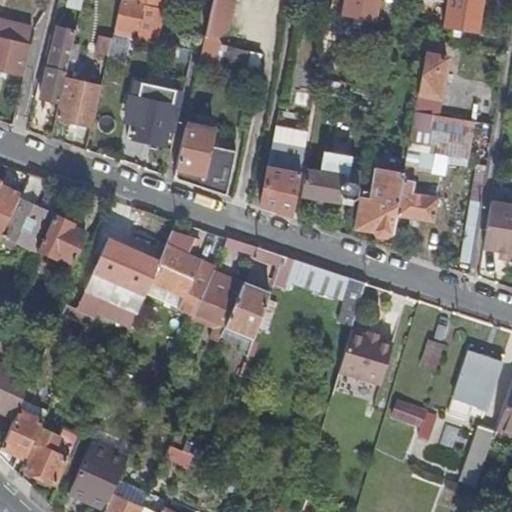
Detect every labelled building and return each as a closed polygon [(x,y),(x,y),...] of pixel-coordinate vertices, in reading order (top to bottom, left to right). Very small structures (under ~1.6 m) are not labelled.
[(84,0),(68,0),(67,8),(81,12),(84,0)] [(122,0),(114,33),(149,41),(157,9),(152,8),(153,0),(122,0)] [(214,0),(200,67),(256,80),(262,55),(221,47),(217,37),(225,30),(228,16),(229,17),(232,0),(214,0)] [(332,0),(330,11),(342,13),(344,0),(332,0)] [(344,0),(342,13),(377,20),(380,0),(344,0)] [(478,33),(483,0),(448,0),(447,7),(442,6),(440,17),(445,17),(444,27),(478,33)] [(33,27),(0,18),(0,67),(22,74),(33,27)] [(66,79),(76,33),(58,29),(42,97),(61,102),(66,79)] [(109,56),(113,39),(100,36),(96,53),(109,56)] [(133,41),(121,38),(117,55),(128,58),(133,41)] [(432,114),(439,115),(443,98),(440,97),(447,58),(437,56),(439,40),(428,38),(415,111),(432,114)] [(190,54),(175,51),(171,70),(186,74),(190,54)] [(93,127),(102,88),(66,79),(61,102),(57,118),(93,127)] [(165,145),(171,119),(180,121),(180,120),(186,92),(177,91),(133,82),(130,96),(127,115),(138,117),(134,138),(165,145)] [(215,113),(191,108),(175,179),(228,196),(238,152),(211,146),(215,129),(211,128),(215,113)] [(415,111),(406,167),(417,169),(446,174),(448,163),(470,167),(477,122),(439,116),(439,115),(432,114),(415,111)] [(309,134),(276,128),(268,170),(261,207),(276,211),(294,217),(309,134)] [(471,263),(488,165),(477,163),(461,261),(471,263)] [(417,169),(406,167),(404,174),(397,213),(435,221),(439,197),(412,192),(417,169)] [(349,176),(308,169),(303,194),(342,201),(342,197),(355,199),(358,197),(363,173),(350,171),(349,176)] [(357,226),(394,234),(397,213),(404,174),(377,169),(373,192),(364,191),(357,226)] [(0,233),(17,198),(19,193),(0,183),(1,181),(0,180),(0,233)] [(36,249),(47,226),(42,223),(47,212),(17,198),(0,233),(0,258),(2,259),(4,255),(14,259),(22,243),(35,249),(36,249)] [(511,205),(492,202),(484,249),(500,251),(499,258),(507,259),(508,253),(511,253),(511,205)] [(71,223),(52,214),(47,226),(36,249),(55,258),(56,254),(70,261),(84,233),(70,226),(71,223)] [(211,270),(214,264),(187,252),(187,250),(190,251),(196,236),(171,230),(158,260),(149,278),(182,292),(177,306),(192,312),(211,270)] [(257,247),(226,237),(223,243),(254,253),(257,247)] [(149,278),(158,260),(106,238),(77,302),(129,324),(149,278)] [(283,255),(257,247),(254,253),(253,257),(279,266),(283,255)] [(289,280),(342,298),(349,277),(320,267),(283,255),(279,266),(272,282),(287,287),(289,280)] [(224,324),(242,282),(211,270),(192,312),(224,324)] [(349,277),(342,298),(336,318),(352,323),(364,282),(349,277)] [(266,301),(269,293),(242,282),(224,324),(253,336),(256,328),(266,301)] [(266,301),(256,328),(272,334),(282,307),(266,301)] [(89,315),(64,305),(61,313),(73,318),(85,323),(89,315)] [(247,353),(253,336),(224,324),(216,341),(247,353)] [(365,335),(376,339),(378,333),(367,330),(365,335)] [(390,343),(376,339),(365,335),(350,331),(337,371),(379,383),(390,343)] [(443,344),(428,339),(420,365),(435,370),(443,344)] [(116,352),(93,343),(89,353),(111,362),(116,352)] [(486,408),(501,365),(467,353),(448,412),(467,419),(472,403),(486,408)] [(17,408),(30,379),(0,363),(0,411),(12,418),(17,408)] [(511,383),(496,428),(511,433),(511,383)] [(414,422),(411,433),(430,440),(438,416),(429,413),(430,412),(397,400),(392,415),(414,422)] [(38,426),(41,420),(17,408),(12,418),(0,444),(0,456),(4,461),(11,467),(18,454),(25,457),(38,426)] [(25,457),(21,465),(40,474),(38,479),(44,482),(46,477),(55,481),(77,431),(63,425),(58,435),(38,426),(25,457)] [(478,479),(494,433),(478,427),(462,473),(478,479)] [(67,493),(85,501),(87,497),(104,504),(102,508),(103,509),(110,494),(118,477),(126,459),(89,442),(67,493)] [(166,464),(191,467),(192,450),(168,448),(166,464)] [(459,481),(475,486),(478,479),(462,473),(459,481)] [(110,494),(140,508),(148,492),(118,477),(110,494)] [(138,511),(140,508),(110,494),(103,509),(102,511),(138,511)] [(288,511),(293,501),(282,496),(274,511),(288,511)] [(85,501),(102,508),(104,504),(87,497),(85,501)] [(177,511),(180,508),(165,500),(158,511),(177,511)]
